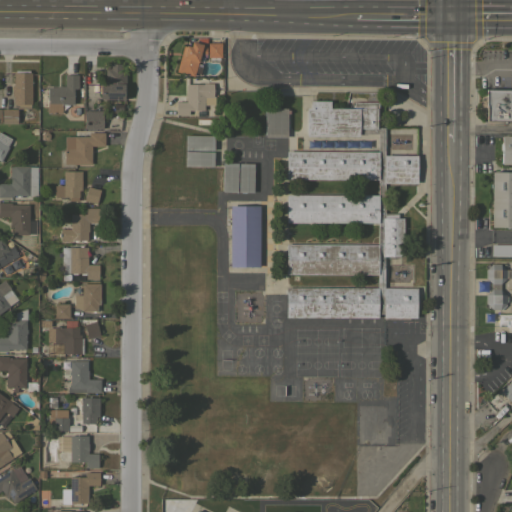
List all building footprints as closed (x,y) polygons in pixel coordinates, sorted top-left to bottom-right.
[(175,71),(183,45),(185,46),(186,45),(190,46),(191,41),(202,44),(205,45),(205,57),(201,55),(199,61),(197,60),(193,76),(175,71)] [(221,57),(207,57),(207,42),(220,42),(221,57)] [(102,99),(99,99),(100,83),(105,83),(105,68),(105,63),(121,63),(121,68),(125,68),(125,84),(123,84),(123,99),(102,99)] [(30,103),(29,108),(16,108),(15,103),(13,103),(13,96),(11,96),(11,86),(13,86),(13,72),(15,72),(15,70),(28,70),(28,72),(31,72),(30,103)] [(61,104),(61,112),(47,113),(46,87),(56,87),(56,86),(62,86),(62,74),(77,74),(77,88),(73,88),(73,104),(61,104)] [(175,114),(175,101),(185,101),(185,92),(187,92),(187,83),(203,83),(203,82),(213,83),(213,96),(214,96),(214,104),(204,104),(203,110),(188,109),(188,114),(175,114)] [(511,89),(511,120),(486,120),(486,107),(485,107),(485,89),(511,89)] [(377,151),(378,134),(358,134),(358,135),(306,135),(306,107),(310,107),(310,100),(329,101),(329,107),(353,108),(353,102),(378,102),(378,118),(376,118),(376,127),(384,127),(384,155),(416,155),(416,183),(384,183),(384,213),(397,213),(397,217),(403,217),(403,256),(384,256),(384,287),(416,287),(416,317),(382,317),(383,313),(377,313),(377,317),(285,317),(285,287),(377,287),(377,274),(285,274),(285,243),(377,244),(377,223),(285,222),(285,194),(377,194),(377,179),(285,179),(285,151),(377,151)] [(1,108),(17,108),(16,123),(1,123),(1,108)] [(287,108),(287,109),(289,109),(289,113),(286,113),(286,136),(264,136),(265,108),(287,108)] [(84,111),(102,110),(102,128),(84,129),(84,111)] [(40,134),(42,132),(45,131),(48,133),(49,136),(47,139),(43,139),(41,138),(40,134)] [(0,132),(11,138),(7,146),(7,147),(0,161),(0,132)] [(88,136),(88,132),(104,132),(104,145),(91,145),(91,164),(64,164),(64,136),(88,136)] [(214,135),(213,150),(184,149),(184,134),(214,135)] [(511,135),(511,164),(501,163),(501,153),(499,153),(500,143),(501,143),(501,135),(511,135)] [(213,151),(213,166),(184,165),(184,151),(213,151)] [(237,191),(222,191),(222,162),(237,162),(237,191)] [(253,163),(252,192),(238,191),(238,162),(253,163)] [(153,164),(164,164),(163,172),(153,172),(153,164)] [(0,197),(0,183),(9,183),(10,166),(13,166),(13,165),(29,165),(29,166),(37,166),(36,195),(21,195),(20,197),(16,197),(16,195),(11,195),(10,197),(0,197)] [(81,171),(81,189),(78,189),(78,197),(77,197),(77,200),(69,200),(69,196),(54,196),(54,185),(57,185),(57,184),(60,184),(60,185),(63,185),(63,171),(81,171)] [(511,171),(511,227),(508,227),(508,228),(505,228),(505,227),(490,226),(491,187),(489,187),(489,183),(491,183),(491,171),(511,171)] [(99,189),(96,203),(83,200),(87,186),(99,189)] [(165,191),(165,187),(176,187),(176,191),(192,191),(192,201),(195,201),(195,208),(153,207),(153,191),(165,191)] [(12,233),(12,226),(9,226),(9,216),(0,216),(0,202),(10,202),(10,204),(28,204),(28,219),(35,219),(35,233),(12,233)] [(259,205),(258,266),(229,266),(229,205),(259,205)] [(98,208),(98,222),(88,222),(88,231),(87,231),(87,240),(71,240),(71,241),(59,240),(59,229),(70,229),(70,213),(86,213),(86,208),(98,208)] [(0,237),(7,248),(12,245),(18,256),(0,266),(0,237)] [(511,255),(491,255),(492,244),(511,244),(511,255)] [(79,247),(79,245),(82,245),(82,247),(87,247),(87,264),(98,264),(98,279),(85,278),(85,273),(61,272),(61,247),(79,247)] [(505,296),(507,296),(507,301),(505,301),(505,303),(504,304),(505,305),(501,309),(500,308),(499,309),(491,308),(485,303),(485,294),(491,289),(491,283),(485,278),(485,269),(491,263),(499,264),(505,269),(510,270),(511,268),(511,280),(510,278),(505,278),(499,283),(500,289),(505,294),(505,296)] [(0,312),(0,281),(3,279),(10,288),(1,295),(9,306),(0,312)] [(99,283),(99,304),(96,304),(96,311),(81,311),(81,309),(74,307),(73,294),(81,294),(81,283),(99,283)] [(68,303),(68,317),(54,318),(54,303),(68,303)] [(14,319),(14,312),(26,308),(26,320),(25,320),(25,329),(26,329),(26,333),(25,333),(25,349),(7,349),(7,351),(0,351),(0,336),(6,336),(6,319),(14,319)] [(511,314),(511,328),(511,326),(498,326),(498,314),(511,314)] [(54,328),(54,326),(63,326),(63,327),(65,327),(65,320),(77,320),(77,327),(78,327),(78,334),(80,334),(80,353),(62,353),(62,343),(54,342),(54,341),(47,341),(47,328),(54,328)] [(95,321),(99,335),(87,338),(83,324),(95,321)] [(25,387),(17,387),(17,392),(13,392),(13,391),(12,391),(12,387),(8,387),(6,387),(6,370),(0,370),(0,356),(7,356),(7,357),(25,358),(25,387)] [(69,360),(86,360),(86,370),(87,370),(87,379),(99,379),(99,392),(67,392),(67,386),(69,386),(69,360)] [(511,401),(511,402),(500,390),(511,379),(511,401)] [(25,382),(36,382),(36,390),(25,390),(25,382)] [(8,413),(4,410),(1,415),(2,416),(0,418),(0,393),(10,401),(10,400),(17,405),(13,411),(8,413)] [(95,416),(95,423),(81,423),(81,420),(73,420),(73,397),(81,397),(98,397),(98,416),(95,416)] [(47,416),(47,400),(55,400),(55,416),(47,416)] [(385,442),(356,442),(356,405),(385,405),(385,442)] [(67,430),(53,430),(53,417),(67,417),(67,430)] [(0,432),(1,432),(1,433),(5,431),(19,452),(11,457),(12,458),(0,465),(0,432)] [(85,461),(69,461),(69,435),(86,435),(86,445),(87,445),(87,453),(97,453),(97,467),(85,467),(85,461)] [(0,475),(10,469),(11,470),(19,465),(27,478),(28,477),(35,488),(13,502),(8,496),(6,497),(1,489),(0,489),(0,475)] [(98,472),(98,484),(87,484),(87,502),(85,502),(85,506),(70,506),(70,503),(60,503),(61,489),(69,489),(69,476),(80,476),(84,476),(84,477),(85,477),(85,472),(98,472)]
